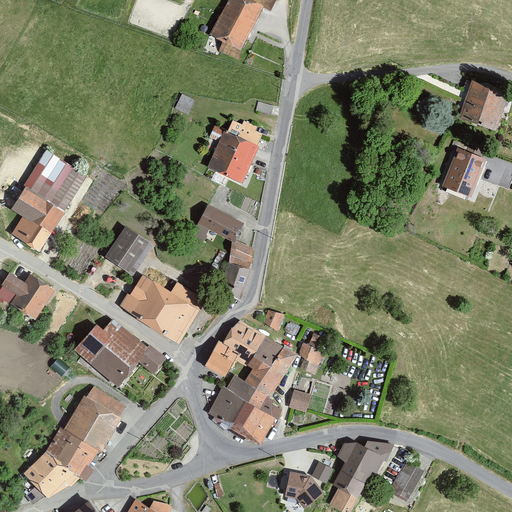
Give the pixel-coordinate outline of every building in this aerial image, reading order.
[(278,0),(231,0),(212,35),(225,43),(221,52),(240,60),(266,9),(273,12),(278,0)] [(511,100),(474,84),(461,119),(499,135),(511,100)] [(198,102),(183,95),(176,108),(190,116),(198,102)] [(276,105),(260,102),(258,112),(273,116),(276,105)] [(211,138),(221,143),(209,167),(249,188),(264,149),(261,148),(264,142),(262,141),(265,134),(257,131),(259,127),(246,121),(244,125),(234,120),(230,131),(217,124),(211,138)] [(453,146),(461,149),(445,185),(473,197),(488,161),(483,159),(487,152),(456,139),(453,146)] [(74,201),(36,176),(14,210),(25,218),(13,236),(40,254),(74,201)] [(244,224),(211,206),(196,233),(209,239),(213,231),(233,242),(231,264),(219,291),(241,301),(253,273),(255,249),(240,240),(244,224)] [(154,248),(127,229),(107,259),(134,277),(154,248)] [(56,293),(31,277),(26,284),(10,274),(2,287),(17,296),(11,304),(38,321),(56,293)] [(142,275),(122,307),(181,345),(201,313),(142,275)] [(289,316),(270,312),(266,323),(280,331),(289,316)] [(97,325),(75,351),(120,387),(140,363),(153,374),(165,359),(114,318),(103,331),(97,325)] [(225,385),(211,414),(263,445),(285,412),(273,399),(299,354),(244,323),(218,344),(208,368),(225,379),(237,361),(254,369),(246,382),(234,376),(228,388),(225,385)] [(325,338),(316,334),(310,345),(306,344),(301,355),(306,358),(301,369),(317,375),(326,353),(319,349),(325,338)] [(25,475),(50,500),(82,483),(123,419),(129,408),(95,388),(86,399),(66,430),(61,427),(46,452),(25,475)] [(313,396),(296,390),(291,406),(308,412),(313,396)] [(396,446),(369,444),(359,444),(347,443),(338,456),(349,463),(337,485),(342,491),(330,506),(342,511),(355,511),(372,473),(378,476),(387,462),(396,446)] [(313,475),(328,482),(334,466),(319,460),(313,475)] [(426,470),(408,462),(392,491),(411,499),(426,470)] [(313,476),(291,472),(287,497),(297,500),(308,510),(325,493),(313,476)] [(152,509),(137,501),(129,511),(171,511),(173,510),(155,502),(152,509)] [(96,511),(89,503),(78,511),(96,511)]
